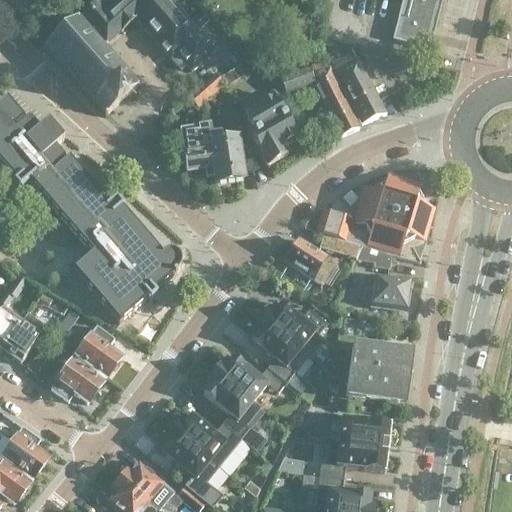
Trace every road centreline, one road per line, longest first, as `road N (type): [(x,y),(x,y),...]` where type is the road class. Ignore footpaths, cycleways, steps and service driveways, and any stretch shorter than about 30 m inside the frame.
road 1 (residential): [(242,264),(22,53)]
road 2 (tertiary): [(242,264),(305,188),(351,155),(422,130),(460,135)]
road 3 (tertiary): [(95,453),(242,264)]
road 4 (secondary): [(485,187),(461,354)]
road 5 (secondary): [(438,511),(461,354)]
road 6 (secondary): [(461,354),(511,213)]
